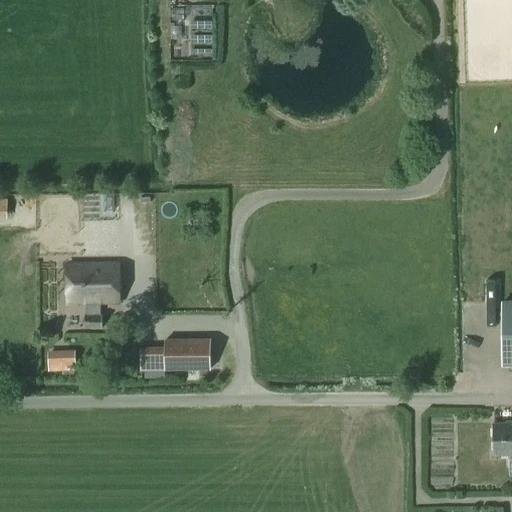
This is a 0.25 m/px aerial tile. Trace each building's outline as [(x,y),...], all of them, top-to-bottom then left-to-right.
[(0,190),(0,211),(13,212),(13,190),(0,190)] [(110,265),(62,266),(63,305),(83,305),(84,331),(102,330),(102,318),(96,318),(95,305),(111,304),(110,265)] [(511,366),(511,303),(501,304),(502,366),(511,366)] [(140,349),(140,372),(209,372),(209,341),(164,341),(164,349),(140,349)] [(48,373),(75,373),(75,353),(48,353),(48,373)] [(511,423),(492,424),(493,456),(511,455),(511,423)]
